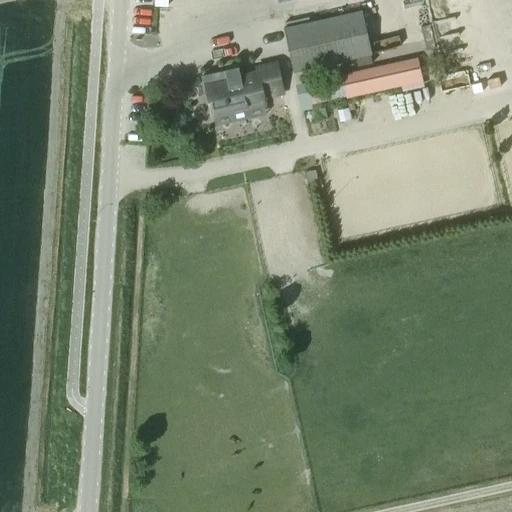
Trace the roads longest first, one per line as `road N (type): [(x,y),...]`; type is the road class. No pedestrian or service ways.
road 1 (unclassified): [(89,511),(121,0)]
road 2 (track): [(388,511),(511,485)]
